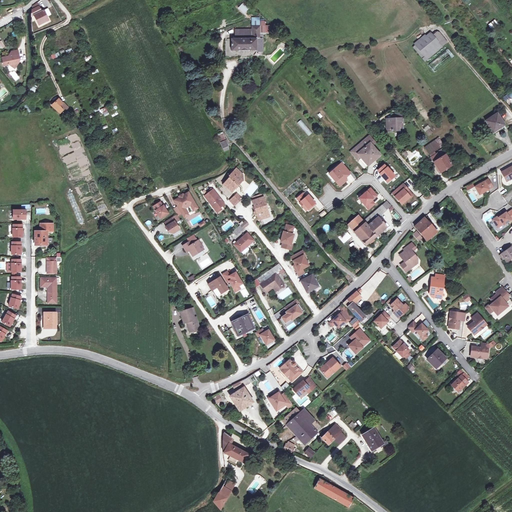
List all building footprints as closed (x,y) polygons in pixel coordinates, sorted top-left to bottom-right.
[(244,14),(249,9),(243,2),(238,8),(244,14)] [(31,7),(32,17),(34,16),(39,25),(48,20),(43,11),(41,12),(38,7),(39,7),(37,3),(31,7)] [(491,30),(498,26),(495,20),(488,24),(491,30)] [(257,39),(263,39),(263,35),(262,35),(262,33),(265,33),(265,21),(252,22),(252,30),(238,30),(237,39),(231,39),(231,51),(257,51),(257,45),(257,39)] [(431,33),(413,48),(424,61),(447,42),(439,32),(437,32),(433,35),(431,33)] [(2,58),(4,66),(9,65),(11,66),(17,65),(19,63),(17,55),(18,54),(18,50),(11,52),(12,56),(2,58)] [(15,81),(20,78),(14,70),(9,73),(15,81)] [(63,103),(59,99),(53,105),(52,106),(60,113),(63,110),(64,111),(68,108),(63,102),(63,103)] [(103,102),(99,105),(105,116),(109,114),(103,102)] [(504,125),(497,113),(486,121),(493,132),(504,125)] [(399,127),(403,127),(402,117),(402,114),(394,114),(395,119),(391,119),(386,119),(387,132),(393,132),(392,130),(399,129),(399,127)] [(297,123),(308,136),(312,133),(301,119),(297,123)] [(428,136),(433,133),(428,125),(423,128),(428,136)] [(222,133),(217,135),(221,142),(225,140),(222,133)] [(371,144),(374,141),(370,136),(351,152),(359,161),(360,160),(362,158),(366,164),(371,160),(372,162),(380,155),(372,146),(371,144)] [(436,141),(425,148),(429,153),(439,146),(436,141)] [(431,157),(434,162),(440,172),(452,166),(442,150),(431,157)] [(366,168),(372,162),(371,160),(366,164),(362,158),(360,160),(366,168)] [(340,165),(329,174),(340,186),(346,181),(344,179),(351,173),(346,168),(344,170),(340,165)] [(380,174),(387,183),(395,176),(387,167),(387,168),(384,165),(378,171),(380,173),(380,174)] [(511,165),(501,172),(506,180),(511,177),(511,165)] [(230,178),(229,179),(223,185),(231,193),(238,185),(237,184),(240,181),(243,181),(243,176),(236,170),(232,174),(229,177),(230,178)] [(488,179),(475,186),(479,194),(492,186),(488,179)] [(403,184),(397,189),(400,192),(404,189),(410,197),(413,195),(403,184)] [(370,188),(359,199),(368,209),(375,204),(372,200),(377,196),(370,188)] [(397,189),(392,193),(402,205),(410,197),(404,189),(400,192),(397,189)] [(213,190),(204,196),(215,210),(219,207),(219,208),(220,208),(224,205),(213,190)] [(297,198),(300,202),(300,203),(306,211),(308,209),(309,210),(313,206),(312,206),(315,203),(308,195),(306,197),(303,193),(297,198)] [(180,198),(175,200),(183,214),(187,212),(185,209),(185,208),(190,205),(191,206),(193,211),(198,208),(189,194),(184,196),(184,197),(181,199),(180,198)] [(234,205),(239,201),(235,197),(230,201),(234,205)] [(255,207),(257,215),(259,220),(269,217),(268,212),(266,212),(264,207),(266,206),(263,198),(253,201),(255,207)] [(153,206),(160,218),(168,213),(163,205),(162,205),(160,202),(153,206)] [(387,202),(382,206),(385,210),(386,211),(391,206),(387,202)] [(363,222),(367,226),(378,217),(386,211),(385,210),(382,206),(363,222)] [(498,215),(493,219),(498,227),(503,223),(504,224),(511,218),(511,209),(506,213),(506,212),(499,217),(498,215)] [(25,210),(13,210),(13,219),(26,219),(25,210)] [(358,216),(348,225),(366,245),(376,236),(367,226),(363,222),(358,216)] [(172,217),(164,221),(167,226),(165,227),(169,232),(173,233),(179,229),(172,217)] [(378,217),(367,226),(376,236),(387,227),(378,217)] [(415,227),(426,240),(427,241),(436,232),(424,218),(415,227)] [(231,220),(221,225),(224,231),(234,226),(231,220)] [(246,222),(233,232),(236,236),(248,225),(246,222)] [(22,224),(13,224),(13,228),(12,228),(12,237),(22,237),(22,224)] [(53,224),(40,224),(40,231),(35,231),(35,245),(47,245),(47,231),(53,231),(53,224)] [(294,227),(287,225),(285,232),(284,232),(282,237),(283,237),(282,242),(283,242),(281,247),(290,250),(292,245),(291,245),(292,239),(290,239),(292,234),(294,227)] [(339,232),(342,235),(347,241),(351,237),(344,228),(339,232)] [(247,233),(237,243),(235,245),(241,252),(254,241),(247,233)] [(191,245),(189,242),(182,246),(187,252),(189,250),(194,256),(204,249),(198,240),(191,245)] [(21,242),(12,242),(12,245),(11,245),(11,254),(21,254),(21,242)] [(406,272),(415,264),(414,262),(415,260),(418,259),(412,251),(416,248),(412,243),(404,249),(405,251),(400,255),(405,262),(405,263),(404,263),(401,266),(406,272)] [(499,255),(502,259),(504,258),(509,264),(511,261),(511,258),(511,257),(511,248),(511,247),(499,255)] [(301,251),(291,256),(295,264),(296,266),(294,267),(297,272),(306,267),(304,262),(306,261),(301,251)] [(61,257),(47,257),(47,273),(56,273),(56,261),(61,262),(61,257)] [(16,272),(21,272),(21,259),(12,259),(12,263),(11,263),(11,272),(12,272),(12,275),(16,275),(16,272)] [(284,271),(279,264),(257,279),(261,284),(260,284),(265,293),(273,288),(275,291),(283,285),(275,273),(279,271),(281,273),(284,271)] [(227,272),(223,275),(227,283),(230,282),(235,292),(241,289),(239,286),(242,284),(236,273),(232,275),(232,276),(231,277),(227,272)] [(301,281),(307,293),(311,290),(318,287),(314,280),(312,276),(301,281)] [(11,280),(11,289),(21,289),(21,277),(11,277),(11,280)] [(216,280),(211,283),(208,285),(212,291),(217,287),(221,293),(228,289),(220,277),(216,280)] [(48,307),(56,307),(56,278),(41,278),(41,287),(48,287),(48,307)] [(444,279),(435,278),(431,278),(430,287),(432,288),(431,292),(428,294),(431,298),(442,299),(444,279)] [(253,289),(259,285),(260,284),(261,284),(257,279),(249,284),(253,289)] [(318,287),(311,290),(312,292),(321,287),(316,279),(314,280),(318,287)] [(362,289),(361,289),(360,288),(344,303),(361,322),(366,317),(356,307),(355,308),(352,305),(362,297),(359,294),(361,291),(361,290),(362,289)] [(497,315),(508,306),(505,302),(503,300),(507,297),(509,296),(502,288),(496,293),(497,294),(492,298),(495,301),(493,303),(490,306),(489,305),(485,308),(490,313),(493,311),(497,315)] [(21,296),(12,294),(11,298),(11,297),(9,306),(18,308),(21,296)] [(403,306),(397,299),(390,306),(395,311),(393,313),(398,318),(406,310),(402,307),(403,306)] [(299,304),(296,300),(284,308),(288,313),(282,318),(285,323),(290,319),(291,320),(292,320),(297,316),(296,315),(300,312),(296,306),(299,304)] [(194,318),(191,309),(181,312),(184,323),(187,322),(188,324),(187,324),(190,332),(199,329),(196,317),(194,318)] [(16,315),(8,311),(2,322),(10,326),(16,315)] [(343,311),(329,323),(332,327),(335,324),(338,328),(345,322),(346,323),(350,320),(343,311)] [(385,311),(374,322),(381,329),(388,322),(387,321),(390,317),(385,311)] [(44,312),(44,325),(48,325),(48,328),(56,328),(56,312),(44,312)] [(465,314),(453,312),(453,316),(450,316),(448,328),(459,329),(460,320),(464,321),(465,314)] [(474,321),(468,327),(474,335),(483,327),(482,325),(485,323),(477,314),(472,318),(474,321)] [(232,322),(238,335),(253,328),(247,315),(232,322)] [(285,323),(282,318),(280,319),(285,327),(293,322),(292,320),(291,320),(290,319),(285,323)] [(413,322),(408,326),(408,328),(413,333),(415,331),(421,337),(420,338),(423,341),(427,337),(425,334),(428,331),(421,324),(418,327),(413,322)] [(258,337),(260,335),(266,345),(274,340),(268,330),(267,331),(264,333),(264,332),(262,329),(256,333),(258,337)] [(366,337),(359,329),(350,338),(353,341),(350,344),(350,345),(350,348),(355,354),(362,348),(362,347),(362,343),(366,340),(366,337)] [(399,341),(392,347),(402,357),(404,356),(406,358),(410,355),(407,352),(409,351),(399,341)] [(481,348),(472,347),(471,357),(483,358),(483,355),(487,356),(488,344),(481,343),(481,348)] [(427,360),(435,367),(445,357),(437,350),(427,360)] [(445,357),(435,367),(437,369),(447,359),(445,357)] [(326,363),(319,369),(323,373),(327,372),(330,375),(334,372),(340,367),(332,358),(328,361),(329,362),(327,364),(326,363)] [(289,360),(280,368),(292,382),(301,373),(295,365),(295,364),(295,363),(295,362),(294,362),(294,361),(293,361),(292,361),(291,362),(289,360)] [(346,370),(350,367),(346,362),(342,366),(346,370)] [(246,385),(255,380),(252,375),(244,380),(246,385)] [(461,375),(451,385),(458,392),(464,385),(463,384),(467,381),(461,375)] [(302,381),(292,390),(298,396),(301,394),(305,390),(307,393),(316,386),(310,378),(304,383),(302,381)] [(231,397),(240,411),(253,402),(244,388),(231,397)] [(274,405),(277,409),(286,404),(287,406),(291,403),(284,393),(280,395),(278,392),(274,395),(274,394),(269,397),(271,400),(270,401),(273,406),(274,405)] [(213,396),(216,404),(222,401),(219,394),(213,396)] [(317,432),(315,430),(310,424),(314,421),(304,409),(299,414),(295,417),(287,425),(304,444),(317,432)] [(287,425),(295,417),(292,413),(283,421),(287,425)] [(319,426),(314,421),(310,424),(315,430),(319,426)] [(334,439),(341,432),(342,431),(335,424),(327,432),(334,439)] [(374,428),(362,435),(371,450),(383,443),(374,428)] [(328,444),(334,439),(327,432),(322,437),(328,444)] [(337,443),(345,436),(341,432),(334,439),(337,443)] [(222,440),(222,451),(230,456),(237,459),(243,462),(248,454),(228,444),(231,438),(224,433),(223,434),(222,440)] [(283,449),(293,453),(297,445),(287,441),(283,449)] [(309,448),(305,453),(310,457),(314,453),(309,448)] [(348,507),(353,498),(320,479),(315,488),(348,507)] [(228,481),(224,488),(230,491),(230,492),(234,485),(228,481)] [(224,488),(222,486),(213,501),(220,509),(230,492),(230,491),(224,488)]
